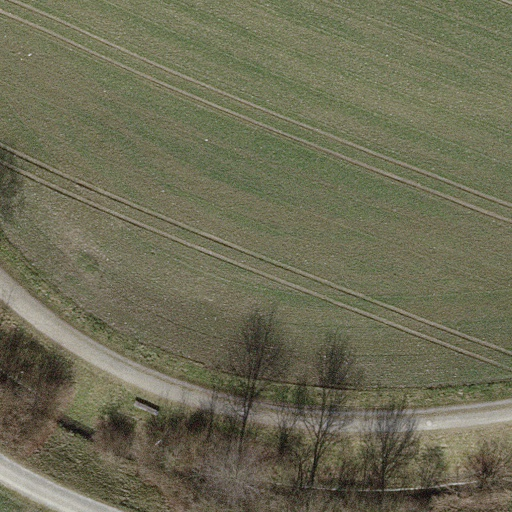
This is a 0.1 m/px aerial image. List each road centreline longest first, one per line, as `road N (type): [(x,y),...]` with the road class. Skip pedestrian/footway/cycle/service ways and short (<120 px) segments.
road 1 (track): [(511,412),(308,422),(177,391),(78,345),(0,280)]
road 2 (track): [(106,511),(0,445)]
